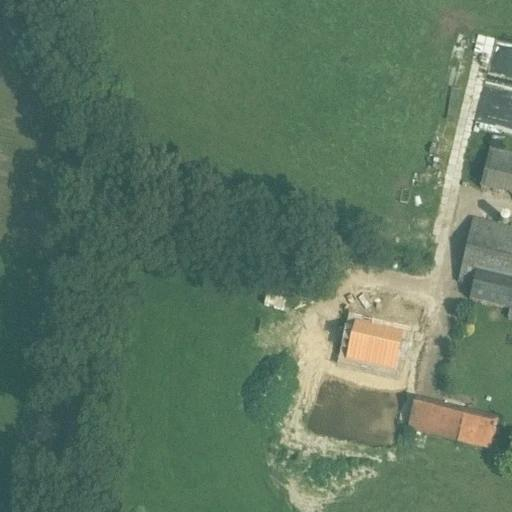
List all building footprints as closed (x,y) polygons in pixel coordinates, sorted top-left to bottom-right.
[(481,190),(511,197),(511,156),(491,152),(481,190)] [(511,230),(474,222),(459,285),(473,288),(470,302),(511,311),(511,230)] [(354,326),(346,361),(392,372),(401,337),(354,326)] [(350,416),(396,420),(400,385),(373,383),(373,376),(367,376),(365,392),(319,388),(317,410),(350,413),(350,416)] [(501,425),(503,412),(436,393),(420,389),(412,408),(405,432),(490,453),(499,424),(501,425)]
